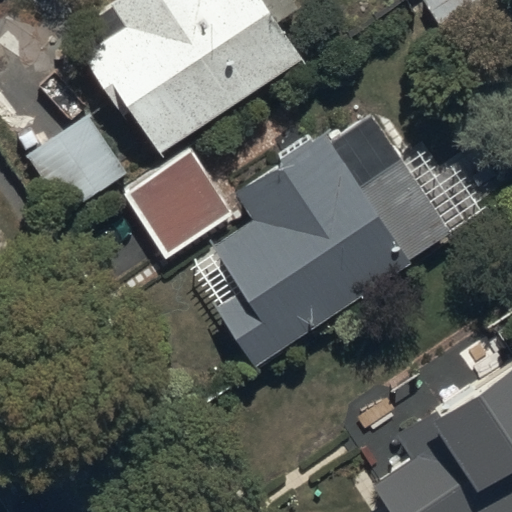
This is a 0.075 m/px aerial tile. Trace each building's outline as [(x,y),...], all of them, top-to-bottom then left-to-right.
[(258,0),(103,0),(114,16),(88,33),(153,132),(287,44),(258,0)] [(492,14),(482,0),(425,0),(452,40),(492,14)] [(88,106),(24,149),(63,208),(128,166),(88,106)] [(377,129),(338,155),(314,121),(228,181),(251,215),(187,259),(251,352),(441,222),(377,129)] [(229,208),(186,143),(122,185),(165,251),(229,208)] [(411,459),(372,486),(389,511),(511,511),(511,366),(400,442),(411,459)]
